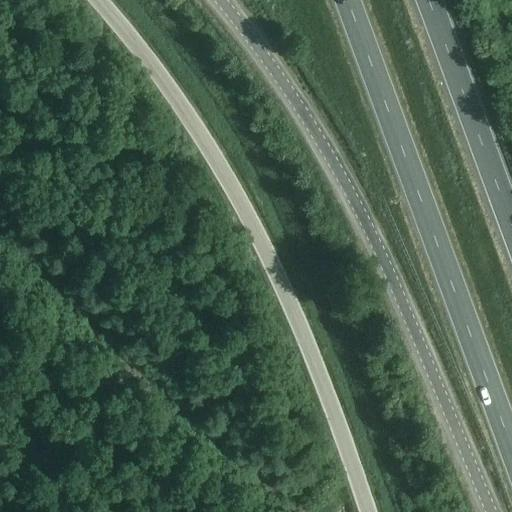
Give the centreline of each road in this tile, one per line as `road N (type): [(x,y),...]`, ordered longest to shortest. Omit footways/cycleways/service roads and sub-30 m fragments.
road 1 (unclassified): [(499,511),(332,150),(220,0)]
road 2 (unclassified): [(367,511),(330,403),(216,138),(137,31),(104,0)]
road 3 (trunk): [(347,0),(511,451)]
road 4 (trunk): [(511,231),(426,0)]
